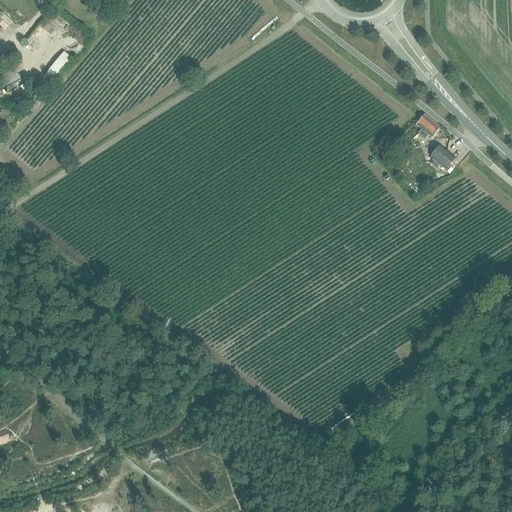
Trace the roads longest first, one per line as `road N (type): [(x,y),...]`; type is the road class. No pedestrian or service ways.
road 1 (track): [(0,212),(318,2)]
road 2 (primary): [(372,27),(492,145)]
road 3 (primary): [(492,145),(396,13)]
